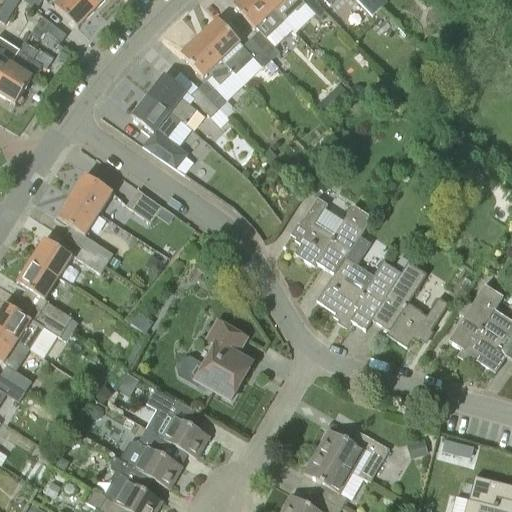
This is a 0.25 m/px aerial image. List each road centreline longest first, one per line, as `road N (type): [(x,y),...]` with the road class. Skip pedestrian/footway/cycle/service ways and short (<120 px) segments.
road 1 (residential): [(314,353),(242,243),(67,119)]
road 2 (residential): [(511,415),(314,353)]
road 3 (residential): [(67,119),(111,54),(169,0)]
road 4 (residential): [(237,479),(314,353)]
